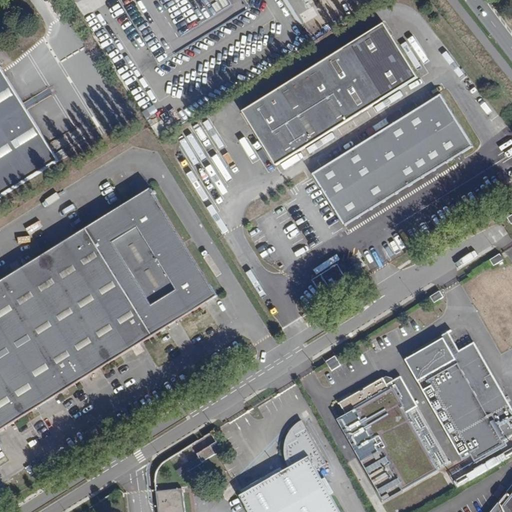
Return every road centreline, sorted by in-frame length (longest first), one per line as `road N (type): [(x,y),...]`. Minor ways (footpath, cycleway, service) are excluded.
road 1 (unclassified): [(42,511),(497,230)]
road 2 (unknown): [(0,459),(247,313)]
road 3 (unknown): [(153,85),(176,102),(276,43),(282,25),(272,9)]
road 4 (unknown): [(153,85),(272,9)]
